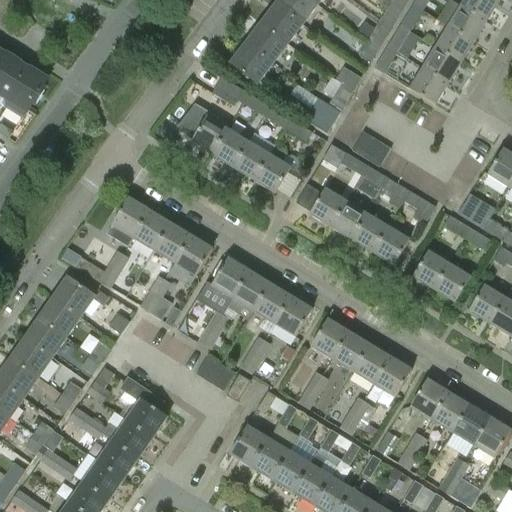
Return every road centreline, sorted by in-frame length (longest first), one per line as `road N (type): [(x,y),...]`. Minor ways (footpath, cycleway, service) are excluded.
road 1 (residential): [(511,410),(109,164)]
road 2 (residential): [(139,0),(0,197)]
road 3 (residential): [(109,164),(231,0)]
road 4 (residential): [(0,317),(109,164)]
road 5 (residential): [(380,113),(437,147),(459,141),(482,105)]
